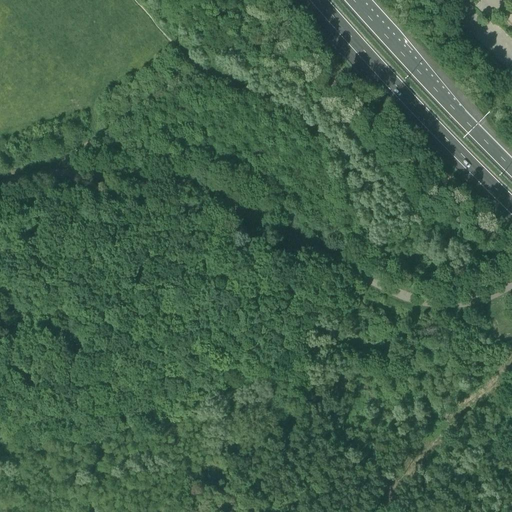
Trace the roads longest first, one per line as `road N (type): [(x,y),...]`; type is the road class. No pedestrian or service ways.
road 1 (unclassified): [(0,186),(45,175),(129,174),(216,198),(403,296),(466,304),(511,284)]
road 2 (trunk): [(318,0),(511,204)]
road 3 (trunk): [(511,167),(353,0)]
